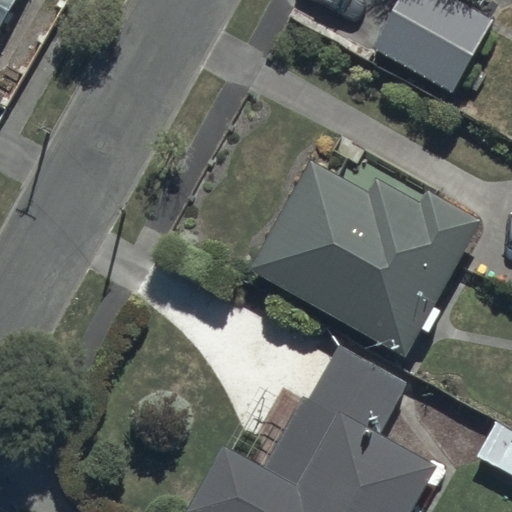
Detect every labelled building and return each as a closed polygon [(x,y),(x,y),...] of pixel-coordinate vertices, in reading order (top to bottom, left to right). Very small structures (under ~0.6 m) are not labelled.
[(0,0),(0,32),(19,0),(0,0)] [(499,26),(455,0),(395,0),(364,53),(452,105),(499,26)] [(314,164),(252,273),(407,361),(423,334),(429,337),(443,314),(436,311),(486,225),(426,191),(418,205),(377,182),(369,196),(314,164)] [(225,447),(189,511),(416,511),(441,470),(383,436),(410,385),(339,350),(311,402),(305,399),(267,470),(225,447)] [(511,434),(493,424),(475,456),(511,476),(511,434)]
